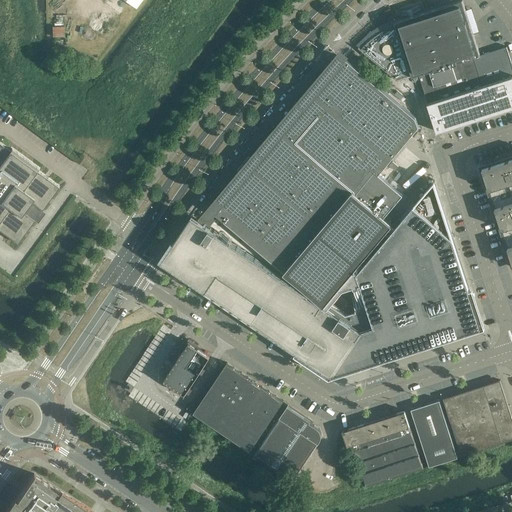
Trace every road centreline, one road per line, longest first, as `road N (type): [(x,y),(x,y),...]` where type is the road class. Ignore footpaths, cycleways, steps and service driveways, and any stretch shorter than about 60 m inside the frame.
road 1 (unclassified): [(131,268),(333,403),(511,354)]
road 2 (secondary): [(131,268),(208,154),(349,0)]
road 3 (secondary): [(329,0),(229,105),(119,260)]
road 4 (unclassified): [(511,333),(456,167),(466,147),(511,133)]
road 5 (secondary): [(47,400),(131,268)]
road 6 (secondary): [(119,260),(27,385)]
